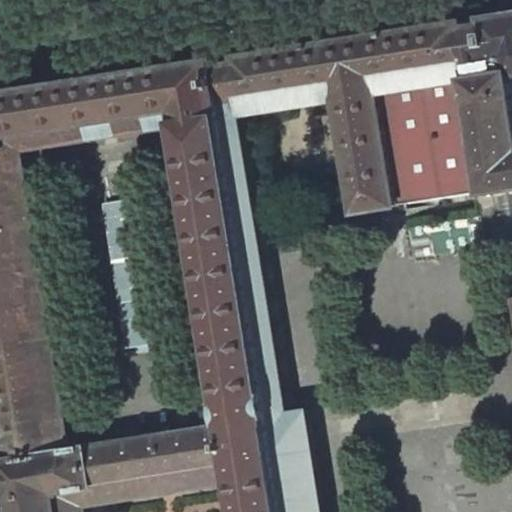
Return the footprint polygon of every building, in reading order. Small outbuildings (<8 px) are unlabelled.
[(225,62),(232,114),(343,97),(363,210),(511,186),(511,12),(489,16),(490,21),(471,24),(470,19),(244,55),(244,59),(225,62)] [(224,58),(0,92),(0,153),(15,151),(12,133),(188,105),(190,120),(232,114),(225,62),(224,58)] [(232,114),(190,120),(237,421),(246,476),(251,511),(295,511),(282,427),(232,114)] [(15,151),(0,153),(0,323),(21,456),(63,450),(15,151)] [(136,196),(105,201),(129,346),(162,341),(136,196)] [(484,281),(421,293),(432,349),(495,337),(484,281)] [(246,476),(237,421),(63,450),(21,456),(16,457),(22,497),(25,496),(27,511),(91,511),(90,501),(167,489),(246,476)] [(330,511),(316,422),(282,427),(295,511),(330,511)]
